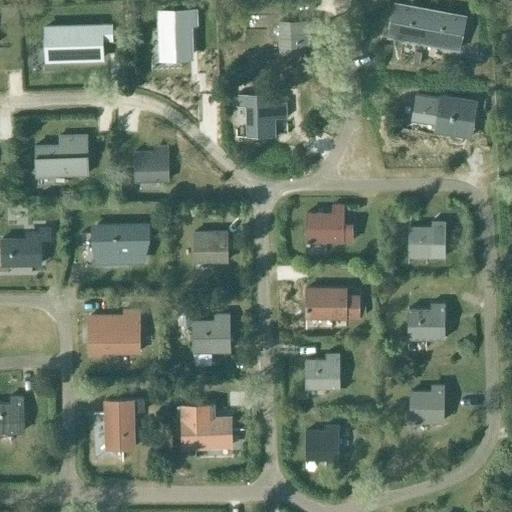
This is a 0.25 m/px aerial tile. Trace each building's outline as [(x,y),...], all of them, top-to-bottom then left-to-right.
[(424,43),(431,9),(394,2),(388,36),(424,43)] [(431,9),(424,43),(459,49),(465,16),(431,9)] [(195,11),(161,11),(162,75),(197,75),(195,11)] [(308,32),(314,31),(314,19),(279,20),(280,53),(309,52),(308,32)] [(111,37),(111,23),(46,24),(46,58),(101,57),(101,37),(111,37)] [(265,93),(237,93),(237,106),(245,105),(246,135),(275,134),(275,116),(289,116),(288,101),(266,102),(265,93)] [(416,94),(412,119),(436,123),(434,130),(461,135),(464,119),(471,120),(471,124),(472,125),(476,101),(440,95),(440,97),(416,94)] [(59,144),(35,144),(36,174),(87,173),(87,161),(86,161),(85,135),(59,135),(59,144)] [(135,180),(168,179),(167,145),(154,146),(154,151),(134,151),(135,180)] [(343,204),(332,204),(332,212),(306,212),(306,240),(352,240),(352,223),(343,223),(343,204)] [(444,256),(445,221),(431,221),(431,226),(408,226),(408,256),(444,256)] [(97,260),(142,259),(141,237),(148,236),(148,223),(96,224),(97,260)] [(40,227),(40,232),(31,232),(31,238),(1,238),(2,264),(40,264),(40,240),(50,239),(50,226),(40,227)] [(194,261),(227,260),(227,231),(193,232),(194,261)] [(346,293),(346,288),(306,288),(306,316),(346,316),(359,316),(359,294),(346,293)] [(444,338),(444,303),(430,303),(430,308),(408,308),(408,338),(444,338)] [(191,308),(178,309),(178,324),(192,323),(191,308)] [(123,315),(89,316),(89,354),(106,354),(106,351),(139,352),(138,310),(123,310),(123,315)] [(193,350),(229,350),(229,314),(215,314),(215,320),(193,320),(193,350)] [(339,388),(339,353),(325,353),(325,358),(305,358),(306,388),(339,388)] [(443,421),(443,385),(431,385),(431,391),(410,390),(410,420),(443,421)] [(0,431),(21,431),(21,395),(9,395),(9,402),(0,402),(0,431)] [(143,399),(132,399),(105,400),(106,445),(122,444),(122,448),(134,447),(133,412),(144,411),(143,399)] [(182,419),(181,419),(181,423),(182,446),(228,445),(228,429),(231,429),(231,417),(213,418),(208,418),(207,404),(182,405),(182,419)] [(338,459),(338,425),(325,425),(325,430),(306,430),(305,459),(338,459)]
